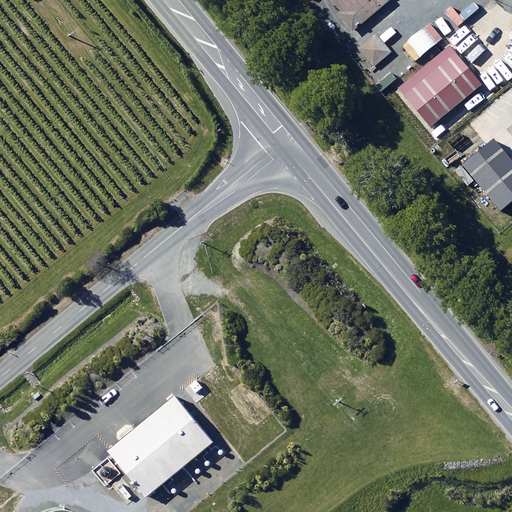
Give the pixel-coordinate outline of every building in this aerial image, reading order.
[(330,0),(340,11),(336,14),(352,32),(389,0),(330,0)] [(375,34),(358,48),(373,66),(390,52),(375,34)] [(398,90),(431,128),(480,85),(448,47),(398,90)] [(466,185),(474,179),(498,211),(511,199),(511,163),(494,140),(462,165),(455,170),(466,185)] [(212,441),(174,395),(108,451),(146,496),(212,441)]
